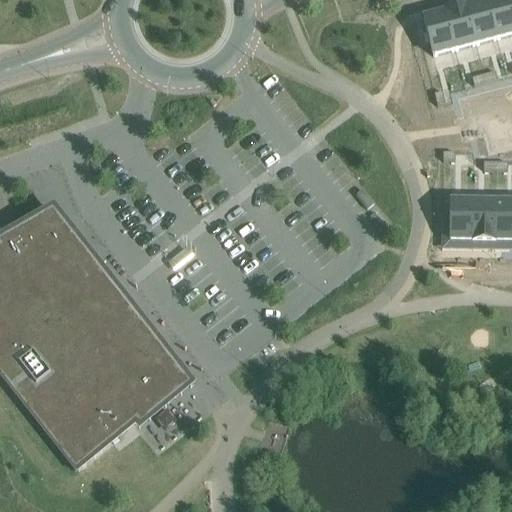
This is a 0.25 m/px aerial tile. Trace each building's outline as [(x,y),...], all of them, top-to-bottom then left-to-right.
[(511,22),(507,0),(504,0),(486,4),(494,42),(511,38),(511,22)] [(486,4),(465,9),(473,47),(494,42),(486,4)] [(465,9),(444,13),(452,52),(473,47),(465,9)] [(444,13),(422,18),(431,56),(452,52),(444,13)] [(498,83),(496,76),(484,79),(486,86),(498,83)] [(472,82),(474,89),(486,86),(484,79),(472,82)] [(445,107),(442,96),(434,98),(437,109),(445,107)] [(443,164),(455,164),(455,156),(443,156),(443,164)] [(484,174),(496,174),(496,166),(484,166),(484,174)] [(496,166),(496,174),(508,174),(508,166),(496,166)] [(511,203),(493,204),(494,243),(511,242),(511,203)] [(493,204),(471,205),(472,244),(494,243),(493,204)] [(471,205),(450,205),(451,244),(472,244),(471,205)] [(0,374),(76,471),(178,390),(48,225),(0,251),(0,374)] [(167,281),(198,257),(188,245),(157,269),(167,281)] [(285,429),(269,423),(266,434),(264,438),(263,442),(260,453),(274,458),(280,460),(290,430),(285,429)]
